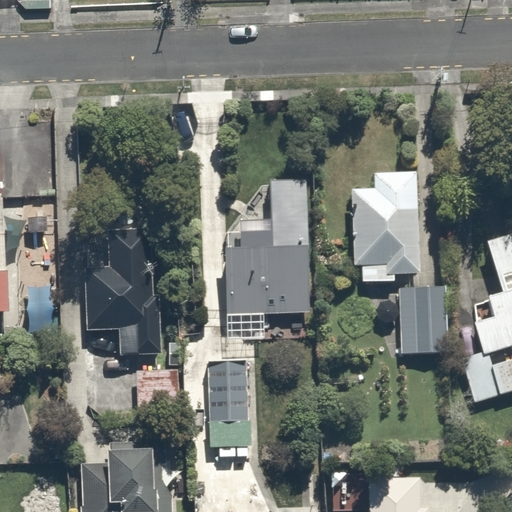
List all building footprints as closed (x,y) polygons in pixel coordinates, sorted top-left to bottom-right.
[(344,177),(346,259),(356,259),(357,278),(392,277),(392,265),(414,264),(410,160),(367,162),(368,176),(344,177)] [(260,239),(215,239),(214,308),(302,309),(303,170),(261,170),(260,239)] [(144,216),(101,221),(105,257),(78,260),(85,321),(110,318),(113,352),(158,348),(144,216)] [(511,226),(476,236),(489,282),(478,285),(486,311),(466,317),(475,349),(511,338),(511,226)] [(446,346),(446,276),(416,276),(416,283),(392,283),(392,346),(446,346)] [(243,350),(198,353),(204,466),(249,464),(243,350)] [(482,352),(460,360),(474,398),(511,384),(511,350),(485,360),(482,352)] [(171,368),(118,372),(121,412),(173,409),(171,368)] [(162,511),(158,431),(95,435),(97,460),(74,462),(77,511),(162,511)] [(417,511),(417,469),(362,473),(363,511),(417,511)]
